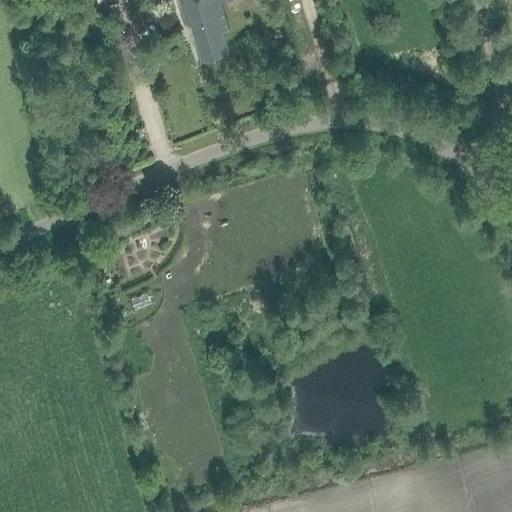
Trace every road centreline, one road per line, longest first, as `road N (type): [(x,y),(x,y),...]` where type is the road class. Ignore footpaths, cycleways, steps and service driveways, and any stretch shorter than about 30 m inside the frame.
road 1 (unclassified): [(0,241),(247,132),(351,117),(421,130),(472,165)]
road 2 (unclassified): [(472,165),(493,106),(489,0)]
